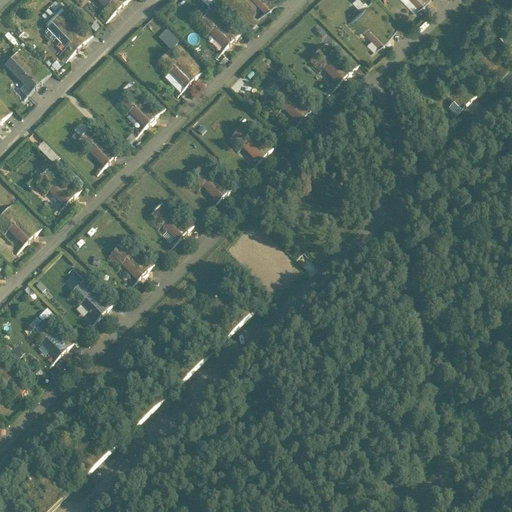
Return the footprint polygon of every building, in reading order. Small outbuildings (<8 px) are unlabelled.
[(125,5),(120,0),(98,0),(114,16),(125,5)] [(278,0),(277,0),(256,0),(267,11),(278,0)] [(361,0),(353,0),(353,1),(361,9),(366,4),(361,0)] [(56,3),(50,7),(57,16),(63,11),(56,3)] [(391,35),(365,9),(354,20),(364,30),(372,39),(368,43),(375,51),(391,35)] [(88,10),(82,13),(89,25),(95,22),(88,10)] [(237,39),(211,13),(200,23),(227,50),(237,39)] [(85,45),(59,18),(48,29),(74,55),(85,45)] [(157,37),(170,50),(179,41),(167,28),(157,37)] [(510,65),(484,39),(473,50),(499,76),(510,65)] [(351,75),(325,48),(314,59),(340,86),(351,75)] [(197,79),(171,52),(160,63),(186,89),(197,79)] [(44,83),(18,56),(7,67),(33,93),(44,83)] [(473,102),(447,75),(436,86),(448,98),(447,100),(452,106),(449,109),(457,117),(473,102)] [(311,114),(285,88),(274,98),(300,125),(311,114)] [(157,118),(131,92),(120,102),(146,129),(157,118)] [(253,119),(247,125),(251,129),(257,123),(253,119)] [(270,154),(244,127),(233,138),(259,164),(270,154)] [(117,157),(91,131),(80,141),(106,168),(117,157)] [(37,148),(53,165),(59,159),(43,142),(37,148)] [(230,193),(204,166),(193,177),(219,203),(230,193)] [(77,197),(51,170),(40,181),(66,207),(77,197)] [(190,232),(164,206),(153,216),(179,243),(190,232)] [(36,236),(10,209),(0,219),(0,220),(26,247),(36,236)] [(150,271),(124,245),(113,256),(139,282),(150,271)] [(110,311),(84,284),(73,295),(99,321),(110,311)] [(247,321),(223,297),(210,310),(233,334),(247,321)] [(47,317),(53,322),(57,317),(46,309),(40,318),(44,321),(47,317)] [(69,350),(43,323),(32,334),(58,361),(69,350)] [(200,366),(177,342),(163,355),(187,379),(200,366)] [(19,346),(14,351),(20,359),(26,354),(19,346)] [(29,389),(3,363),(0,365),(0,381),(18,400),(29,389)] [(154,412),(130,388),(117,401),(140,425),(154,412)] [(107,457),(84,433),(70,446),(94,470),(107,457)] [(51,511),(61,503),(37,478),(24,491),(44,511),(51,511)]
